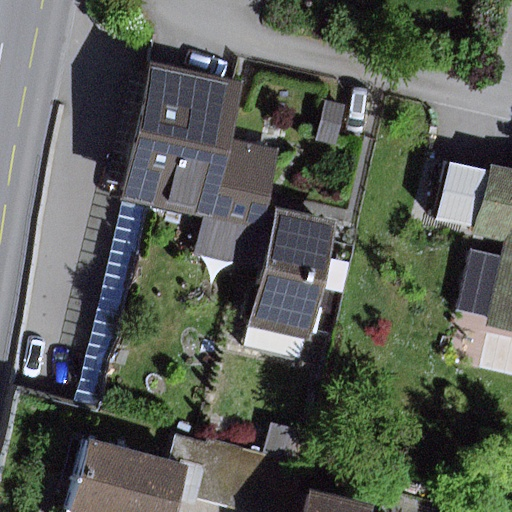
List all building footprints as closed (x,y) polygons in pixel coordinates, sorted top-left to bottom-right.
[(225,81),(127,58),(97,191),(109,193),(134,199),(193,213),(185,252),(241,265),(256,201),(269,149),(213,136),(225,81)] [(317,98),(308,137),(328,142),(336,103),(317,98)] [(458,224),(471,166),(431,157),(418,215),(458,224)] [(479,322),(511,328),(511,168),(472,160),(471,166),(458,224),(458,231),(497,239),(494,253),(480,315),(479,322)] [(58,397),(83,403),(134,199),(109,193),(58,397)] [(321,216),(256,201),(241,265),(224,343),(289,357),(321,216)] [(480,315),(494,253),(462,246),(448,307),(480,315)] [(262,421),(254,450),(289,460),(297,431),(262,421)] [(148,511),(154,493),(165,455),(161,453),(68,429),(48,503),(82,511),(148,511)] [(187,496),(203,440),(167,430),(161,453),(165,455),(154,493),(185,502),(187,496)] [(187,496),(220,505),(235,448),(203,440),(201,440),(187,496)] [(268,511),(282,461),(235,448),(220,505),(247,511),(268,511)] [(281,482),(273,511),(342,511),(346,497),(281,482)] [(419,499),(415,511),(441,511),(443,505),(419,499)]
